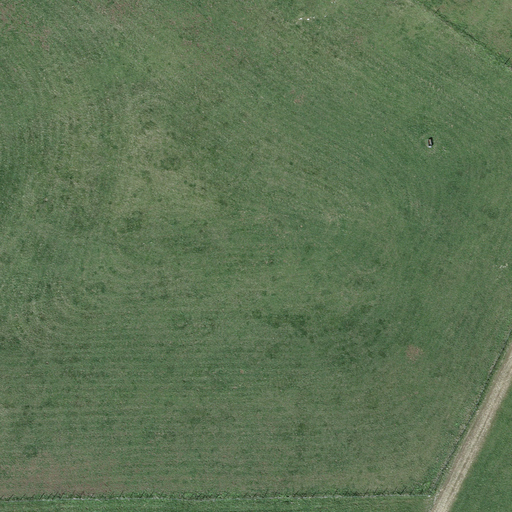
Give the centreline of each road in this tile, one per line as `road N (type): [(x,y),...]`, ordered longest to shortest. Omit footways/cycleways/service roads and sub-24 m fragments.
road 1 (track): [(511,232),(313,168),(222,164),(150,181),(0,302)]
road 2 (track): [(443,511),(511,361)]
